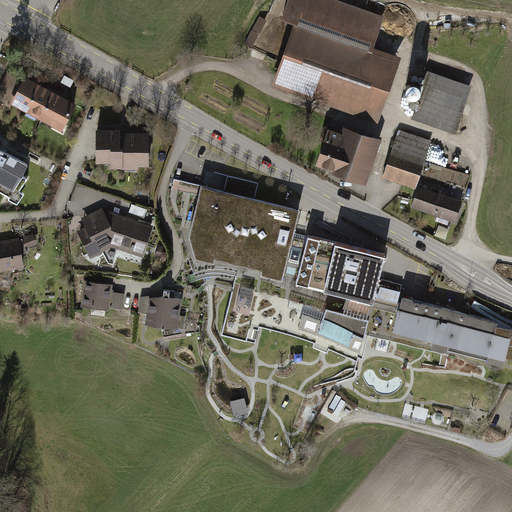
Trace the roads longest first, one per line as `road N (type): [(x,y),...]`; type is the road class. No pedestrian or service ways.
road 1 (tertiary): [(511,295),(9,17)]
road 2 (track): [(472,252),(480,166),(462,145),(398,123),(381,130),(357,123),(229,69),(184,71),(157,98)]
road 3 (residential): [(91,122),(61,208),(0,217)]
